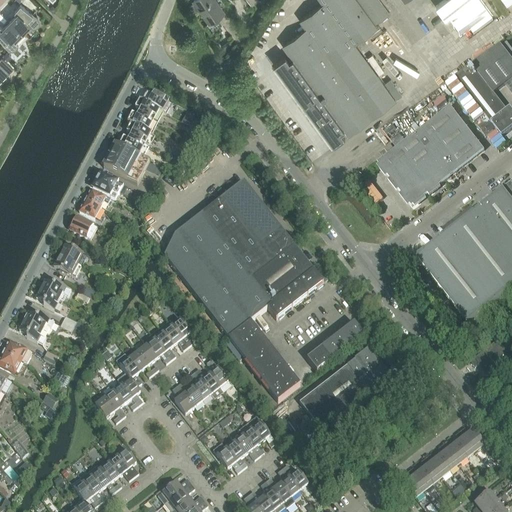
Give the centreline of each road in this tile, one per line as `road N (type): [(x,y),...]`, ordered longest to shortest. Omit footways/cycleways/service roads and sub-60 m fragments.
road 1 (unclassified): [(511,453),(242,111),(156,59)]
road 2 (residential): [(0,336),(137,78),(156,59)]
